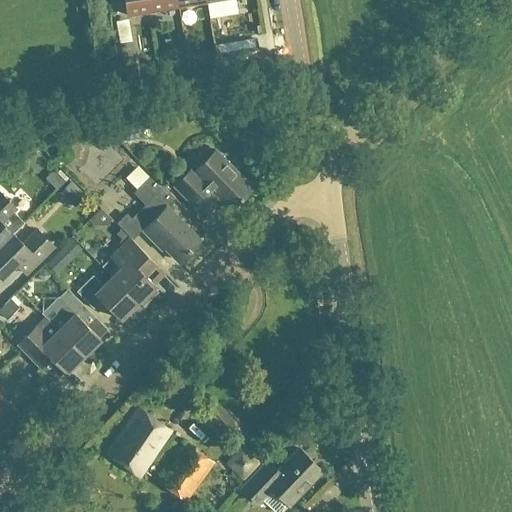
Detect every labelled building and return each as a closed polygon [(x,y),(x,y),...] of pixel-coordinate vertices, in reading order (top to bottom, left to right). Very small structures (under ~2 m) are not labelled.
[(149,12),(147,0),(124,0),(127,16),(149,12)] [(178,8),(176,0),(147,0),(149,12),(178,8)] [(257,56),(255,39),(236,43),(239,59),(257,56)] [(123,83),(139,80),(136,68),(139,67),(134,41),(116,45),(123,83)] [(208,51),(192,54),(194,67),(210,64),(208,51)] [(157,61),(142,63),(144,80),(160,77),(157,61)] [(102,132),(86,135),(87,139),(88,144),(105,141),(103,135),(102,132)] [(194,172),(192,169),(175,186),(201,213),(218,198),(230,210),(253,188),(216,151),(194,172)] [(144,206),(132,218),(158,245),(160,243),(178,262),(200,241),(167,207),(176,199),(153,175),(135,193),(134,192),(133,193),(144,206)] [(23,223),(13,213),(16,210),(0,193),(0,246),(13,234),(12,234),(23,223)] [(13,234),(0,246),(0,278),(1,279),(16,264),(26,275),(54,246),(37,228),(22,243),(13,234)] [(130,240),(120,230),(116,234),(122,240),(119,242),(123,246),(111,258),(113,260),(104,269),(137,303),(138,302),(142,306),(157,292),(153,287),(154,286),(153,285),(164,274),(130,239),(130,240)] [(44,268),(37,276),(40,279),(46,280),(52,275),(44,268)] [(137,303),(104,269),(109,275),(101,284),(93,276),(77,291),(94,308),(102,300),(120,319),(121,318),(126,322),(140,308),(136,304),(137,303)] [(65,304),(57,312),(56,311),(47,320),(84,358),(101,341),(89,329),(97,321),(67,290),(59,298),(65,304)] [(0,314),(6,321),(19,308),(9,299),(0,308),(0,314)] [(35,326),(39,329),(22,345),(41,364),(49,356),(67,374),(84,358),(47,320),(44,317),(35,326)] [(42,383),(34,391),(40,396),(47,389),(42,383)] [(0,430),(2,433),(20,416),(0,395),(0,430)] [(139,408),(107,454),(141,478),(173,432),(139,408)] [(188,444),(160,483),(186,501),(214,462),(188,444)] [(243,482),(260,463),(243,446),(226,464),(243,482)] [(282,511),(288,506),(322,471),(299,449),(277,471),(267,462),(241,488),(258,505),(262,501),(272,511),(282,511)]
